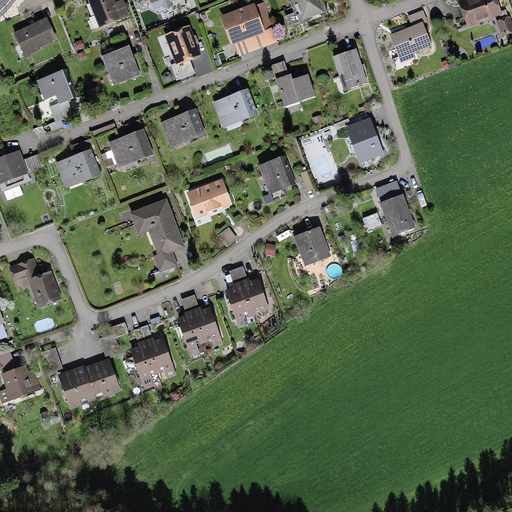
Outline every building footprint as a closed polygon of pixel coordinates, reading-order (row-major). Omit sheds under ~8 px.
[(120,18),(113,0),(93,0),(90,1),(96,15),(91,17),(90,20),(93,29),(120,18)] [(319,0),(292,0),(301,22),(325,14),(319,0)] [(495,0),(469,0),(460,4),(468,25),(500,13),(495,0)] [(264,2),(223,18),(234,42),(272,28),(264,2)] [(55,40),(47,20),(36,25),(14,34),(19,45),(22,43),(28,55),(40,49),(39,47),(55,40)] [(422,25),(392,36),(399,57),(430,46),(422,25)] [(198,56),(187,28),(167,36),(178,63),(171,66),(176,80),(193,74),(187,60),(198,56)] [(140,75),(128,44),(101,54),(108,74),(114,71),(119,83),(140,75)] [(356,50),(334,58),(341,77),(344,76),(348,90),(367,83),(356,50)] [(72,85),(67,71),(38,81),(45,99),(56,95),(59,103),(73,98),(69,86),(72,85)] [(288,76),(277,79),(284,104),(298,99),(299,102),(314,97),(307,75),(290,81),(288,76)] [(248,91),(216,103),(224,122),(238,116),(240,121),(257,114),(248,91)] [(195,111),(164,123),(171,142),(186,137),(187,141),(204,134),(195,111)] [(370,121),(348,129),(351,138),(355,137),(364,160),(382,154),(370,121)] [(42,126),(33,129),(35,135),(44,131),(42,126)] [(143,131),(111,143),(119,162),(133,157),(135,161),(152,154),(143,131)] [(18,151),(0,157),(0,180),(26,171),(27,174),(42,168),(38,157),(23,163),(18,151)] [(99,175),(90,151),(59,163),(66,182),(80,177),(82,181),(99,175)] [(105,154),(102,155),(107,167),(114,164),(112,158),(108,160),(105,154)] [(283,157),(259,166),(263,176),(266,175),(271,190),(294,182),(287,165),(286,165),(283,157)] [(307,171),(300,173),(305,187),(312,184),(307,171)] [(190,192),(189,195),(197,217),(230,204),(222,183),(214,187),(212,186),(203,189),(201,188),(190,192)] [(402,195),(381,203),(389,223),(391,222),(396,235),(415,228),(402,195)] [(165,202),(132,215),(139,232),(153,227),(159,242),(156,243),(164,263),(158,266),(160,271),(176,265),(171,250),(178,247),(170,226),(174,225),(165,202)] [(318,228),(295,237),(307,266),(329,257),(318,228)] [(227,231),(219,236),(226,246),(234,240),(227,231)] [(42,305),(59,299),(50,273),(30,281),(35,295),(38,294),(42,305)] [(257,281),(242,286),(252,313),(267,308),(263,296),(264,294),(261,292),(257,281)] [(237,319),(252,313),(242,286),(227,292),(231,303),(230,306),(233,307),(237,319)] [(213,321),(209,310),(194,315),(204,342),(219,336),(215,325),(216,322),(213,321)] [(194,315),(179,320),(183,332),(182,334),(185,336),(189,347),(204,342),(194,315)] [(114,334),(113,334),(115,338),(121,335),(117,326),(112,327),(114,334)] [(119,348),(115,338),(113,334),(99,339),(107,359),(113,357),(111,351),(119,348)] [(166,352),(162,340),(147,345),(157,372),(172,366),(167,355),(169,353),(166,352)] [(147,345),(132,351),(136,362),(135,365),(138,366),(142,377),(141,378),(144,386),(154,383),(151,374),(157,372),(147,345)] [(55,348),(41,353),(48,374),(63,369),(55,348)] [(85,368),(61,376),(72,406),(81,403),(80,400),(86,398),(88,401),(96,398),(95,395),(102,392),(103,395),(118,389),(108,362),(85,370),(85,368)] [(24,368),(4,375),(9,389),(11,388),(14,398),(32,391),(24,368)]
